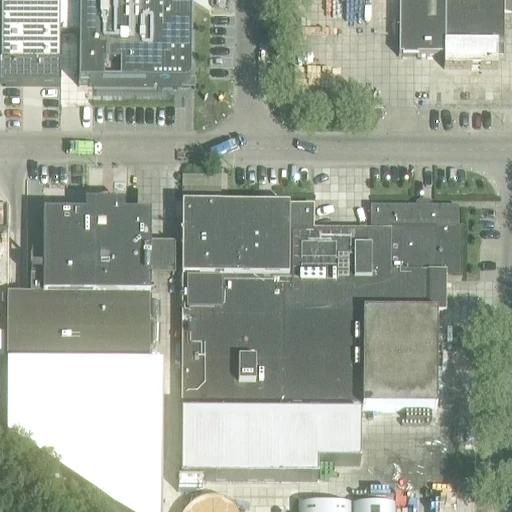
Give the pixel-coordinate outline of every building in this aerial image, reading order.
[(0,0),(0,2),(0,3),(0,10),(0,65),(58,65),(59,35),(77,35),(77,65),(77,87),(180,88),(187,88),(188,88),(188,87),(189,87),(189,0),(0,0)] [(511,0),(324,0),(325,70),(462,70),(462,39),(511,39),(511,0)] [(0,86),(58,87),(58,65),(0,65),(0,86)] [(5,439),(116,511),(160,511),(161,366),(148,366),(149,217),(123,217),(123,206),(84,206),(84,216),(43,216),(42,279),(29,279),(29,297),(6,297),(6,298),(0,298),(0,306),(6,306),(5,439)] [(359,467),(359,408),(361,408),(361,412),(435,413),(436,315),(429,315),(429,281),(460,282),(461,230),(457,230),(457,209),(369,209),(369,233),(312,233),(312,208),(181,208),(179,482),(316,483),(316,467),(359,467)] [(373,416),(372,452),(465,453),(466,417),(373,416)] [(381,490),(381,478),(360,478),(360,490),(381,490)] [(238,511),(237,510),(228,503),(223,501),(217,500),(210,500),(204,501),(198,502),(188,509),(185,511),(238,511)]
